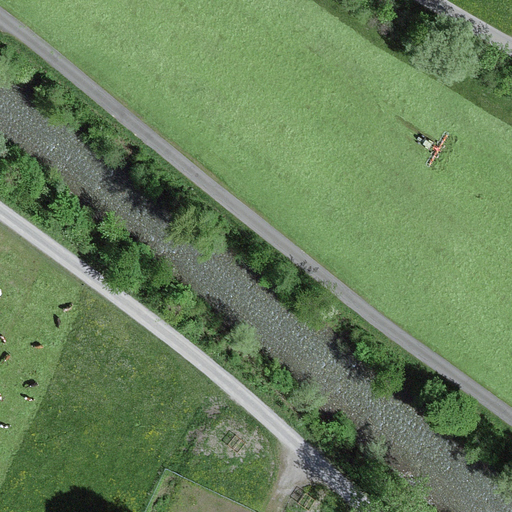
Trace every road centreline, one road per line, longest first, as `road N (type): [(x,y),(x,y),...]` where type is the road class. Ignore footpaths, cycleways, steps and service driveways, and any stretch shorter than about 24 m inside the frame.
road 1 (unclassified): [(511,417),(0,16)]
road 2 (track): [(0,212),(217,373),(369,511)]
